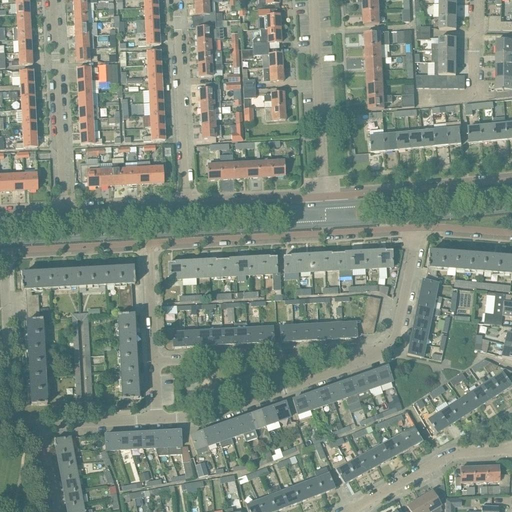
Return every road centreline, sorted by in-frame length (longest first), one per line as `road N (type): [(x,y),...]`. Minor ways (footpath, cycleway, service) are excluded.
road 1 (residential): [(0,251),(418,227)]
road 2 (secondary): [(0,242),(325,224)]
road 3 (secondary): [(324,205),(0,223)]
road 4 (residential): [(158,419),(284,390),(373,354)]
road 5 (residential): [(155,360),(373,354)]
road 6 (residential): [(64,211),(54,0)]
road 7 (residential): [(187,204),(175,0)]
road 8 (residential): [(324,196),(314,0)]
road 9 (secondary): [(511,187),(324,205)]
road 10 (residential): [(511,179),(324,196)]
road 11 (secondary): [(325,224),(511,209)]
road 12 (residential): [(341,511),(440,459),(511,449)]
road 13 (residential): [(12,426),(2,277)]
road 14 (residential): [(373,354),(396,342),(418,227)]
road 15 (residential): [(324,196),(187,204)]
road 16 (residential): [(187,204),(64,211)]
road 17 (residential): [(35,425),(158,419)]
